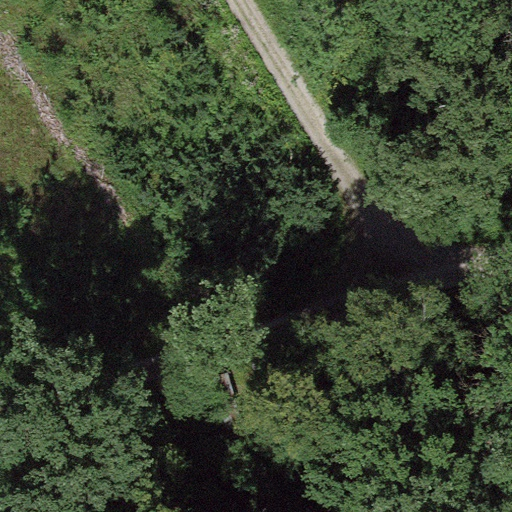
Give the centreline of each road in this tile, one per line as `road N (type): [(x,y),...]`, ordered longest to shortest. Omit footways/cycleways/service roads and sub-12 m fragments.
road 1 (track): [(511,248),(401,290),(0,402)]
road 2 (track): [(234,0),(401,290)]
